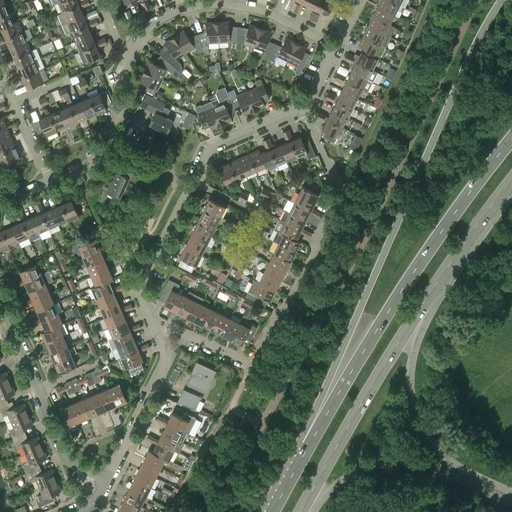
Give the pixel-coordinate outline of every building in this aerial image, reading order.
[(63,0),(58,2),(62,12),(81,4),(80,1),(79,0),(63,0)] [(66,22),(83,15),(81,11),(84,9),(83,7),(86,6),(83,0),(81,0),(80,1),(81,4),(62,12),(66,22)] [(317,10),(322,0),(310,0),(308,5),(317,10)] [(327,15),(330,10),(335,12),(341,2),(337,0),(322,0),(317,10),(327,15)] [(402,7),(399,5),(388,0),(381,0),(378,7),(394,15),(398,17),(401,11),(400,11),(402,7)] [(5,3),(0,4),(0,16),(9,13),(5,3)] [(389,24),(394,15),(378,7),(373,16),(389,24)] [(122,13),(124,17),(125,20),(127,20),(131,18),(128,10),(123,12),(122,13)] [(9,13),(0,16),(0,28),(1,28),(14,23),(14,22),(9,13)] [(85,20),(83,15),(66,22),(70,32),(87,25),(90,24),(88,21),(88,19),(85,20)] [(395,27),(389,24),(373,16),(368,26),(384,34),(390,37),(395,27)] [(90,24),(87,25),(70,32),(75,42),(91,35),(89,30),(92,29),(91,27),(95,25),(92,19),(88,21),(90,24)] [(18,20),(14,22),(14,23),(1,28),(5,38),(22,31),(18,20)] [(229,48),(235,49),(238,30),(229,29),(229,21),(217,22),(218,42),(230,42),(230,44),(229,48)] [(207,45),(207,43),(218,42),(217,22),(206,23),(207,34),(198,36),(203,51),(204,55),(209,54),(209,49),(207,45)] [(241,50),(242,45),(243,44),(253,47),(260,28),(249,24),(247,32),(238,30),(235,49),(241,50)] [(390,37),(384,34),(368,26),(363,36),(380,44),(385,47),(390,37)] [(253,47),(264,51),(264,53),(262,57),(268,60),(275,44),(268,41),(271,32),(260,28),(253,47)] [(184,30),(174,36),(185,53),(195,47),(196,49),(197,53),(203,51),(198,36),(190,39),(184,30)] [(22,31),(5,38),(10,48),(26,41),(22,31)] [(91,35),(75,42),(79,52),(98,44),(97,40),(96,38),(93,40),(91,35)] [(176,60),(185,53),(174,36),(165,42),(169,49),(160,55),(161,57),(176,68),(181,72),(182,71),(181,65),(180,64),(177,61),(176,60)] [(385,47),(380,44),(363,36),(358,46),(381,57),(385,47)] [(274,62),(275,58),(277,56),(287,61),(296,42),(286,37),(281,47),(275,44),(268,60),(274,62)] [(98,44),(79,52),(83,62),(100,55),(98,50),(101,49),(100,47),(103,45),(101,39),(97,40),(98,44)] [(26,41),(10,48),(14,58),(31,51),(26,41)] [(296,42),(287,61),(297,66),(294,72),(300,75),(301,71),(302,71),(308,58),(302,55),(306,48),(296,42)] [(31,51),(14,58),(18,68),(35,61),(31,51)] [(353,60),(356,62),(372,70),(377,59),(361,51),(359,55),(354,53),(353,56),(351,55),(348,61),(350,62),(352,63),(353,60)] [(181,72),(176,68),(161,57),(155,63),(149,60),(144,70),(162,79),(167,69),(176,77),(177,76),(180,79),(184,75),(180,72),(181,72)] [(377,72),(372,70),(356,62),(353,60),(352,63),(350,62),(349,65),(353,67),(351,71),(367,79),(373,82),(377,72)] [(22,78),(39,71),(35,61),(18,68),(22,78)] [(95,74),(101,72),(99,65),(93,67),(95,74)] [(396,70),(390,67),(386,76),(392,79),(396,70)] [(27,88),(44,81),(48,79),(44,69),(39,71),(22,78),(20,79),(21,82),(22,83),(23,84),(25,83),(27,88)] [(157,89),(162,79),(144,70),(139,80),(157,89)] [(373,82),(367,79),(351,71),(346,81),(362,89),(368,92),(373,82)] [(269,99),(267,94),(260,79),(254,81),(257,87),(246,91),(255,110),(265,106),(263,101),(269,99)] [(358,99),(362,89),(346,81),(341,91),(358,99)] [(218,104),(213,106),(221,125),(232,120),(227,110),(234,108),(227,93),(225,87),(217,90),(215,93),(219,101),(218,104)] [(107,90),(89,97),(96,114),(106,110),(106,108),(113,104),(107,90)] [(156,95),(161,98),(164,92),(158,90),(156,95)] [(244,115),(255,110),(246,91),(236,96),(235,94),(233,90),(227,93),(234,108),(240,105),(244,115)] [(187,91),(184,97),(189,100),(192,94),(187,91)] [(353,108),(358,99),(341,91),(337,100),(353,108)] [(167,133),(173,121),(159,115),(163,107),(158,104),(159,101),(151,97),(145,94),(139,105),(146,109),(155,113),(149,124),(167,133)] [(86,118),(96,114),(89,97),(79,102),(86,118)] [(337,100),(332,110),(348,118),(353,108),(337,100)] [(211,129),(221,125),(213,106),(211,101),(201,105),(200,105),(195,107),(202,122),(207,120),(211,129)] [(76,123),(86,118),(79,102),(69,106),(76,123)] [(66,127),(76,123),(69,106),(59,110),(66,127)] [(56,131),(66,127),(59,110),(49,115),(56,131)] [(343,127),(348,118),(332,110),(328,117),(325,116),(324,118),(343,127)] [(187,111),(181,125),(190,128),(196,115),(187,111)] [(46,136),(56,131),(49,115),(39,119),(39,120),(33,123),(39,138),(46,135),(46,136)] [(372,120),(366,117),(362,125),(368,128),(372,120)] [(335,143),(343,127),(324,118),(323,120),(326,121),(322,130),(324,130),(321,136),(335,143)] [(365,133),(368,128),(363,125),(360,131),(365,133)] [(0,141),(11,137),(7,127),(0,130),(0,141)] [(357,150),(362,137),(355,134),(349,147),(357,150)] [(297,157),(307,153),(309,159),(315,156),(307,136),(301,138),(300,136),(290,141),(297,157)] [(0,153),(15,147),(11,137),(0,141),(0,153)] [(290,141),(280,145),(287,162),(297,157),(290,141)] [(269,147),(270,149),(277,166),(287,162),(280,145),(275,147),(273,145),(272,145),(269,147)] [(20,157),(15,147),(0,153),(0,156),(3,164),(20,157)] [(256,171),(265,166),(260,154),(261,153),(259,149),(248,154),(256,171)] [(267,170),(277,166),(270,149),(261,153),(260,154),(265,166),(267,170)] [(238,158),(246,175),(256,171),(248,154),(238,158)] [(127,177),(130,172),(131,173),(132,172),(133,173),(131,179),(141,183),(147,169),(137,165),(136,167),(134,166),(135,164),(121,158),(117,166),(116,165),(113,171),(116,173),(110,185),(106,192),(119,198),(128,178),(127,177)] [(236,179),(246,175),(238,158),(228,163),(236,179)] [(225,184),(236,179),(228,163),(218,167),(225,184)] [(90,187),(86,196),(91,198),(95,190),(90,187)] [(315,201),(315,200),(318,194),(303,187),(299,193),(294,203),(310,211),(311,209),(315,201)] [(204,208),(220,216),(225,206),(209,198),(204,208)] [(61,204),(68,221),(79,216),(72,199),(61,204)] [(316,211),(311,209),(310,211),(294,203),(289,212),(305,220),(309,213),(314,215),(316,211)] [(58,225),(68,221),(61,204),(51,208),(58,225)] [(48,229),(58,225),(51,208),(41,213),(48,229)] [(215,226),(220,216),(204,208),(199,218),(215,226)] [(305,235),(307,231),(301,228),(305,220),(289,212),(284,210),(280,220),(300,230),(299,232),(305,235)] [(39,233),(48,229),(41,213),(31,217),(39,233)] [(29,238),(39,233),(31,217),(21,221),(29,238)] [(211,236),(215,226),(199,218),(194,228),(211,236)] [(296,240),(296,239),(299,232),(300,230),(280,220),(279,219),(274,229),(277,230),(279,232),(283,234),(296,240)] [(21,221),(12,225),(19,242),(29,238),(21,221)] [(9,246),(19,242),(12,225),(2,230),(9,246)] [(206,245),(211,236),(194,228),(190,237),(206,245)] [(0,249),(9,246),(2,230),(0,230),(0,249)] [(300,241),(296,239),(296,240),(283,234),(279,232),(277,230),(272,240),(278,243),(295,252),(300,241)] [(201,255),(206,245),(190,237),(185,247),(201,255)] [(99,249),(95,238),(79,245),(78,243),(71,246),(74,253),(80,250),(83,256),(99,249)] [(231,239),(230,240),(226,238),(224,242),(228,244),(232,246),(235,241),(231,239)] [(274,253),(290,261),(295,252),(278,243),(274,253)] [(196,265),(201,255),(185,247),(180,257),(196,265)] [(99,249),(83,256),(87,266),(104,259),(99,249)] [(285,271),(290,261),(274,253),(269,263),(285,271)] [(104,259),(87,266),(91,276),(108,269),(104,259)] [(220,271),(222,266),(218,264),(215,262),(213,267),(220,271)] [(280,280),(285,271),(269,263),(264,272),(280,280)] [(24,281),(41,274),(36,264),(20,271),(23,279),(24,281)] [(108,269),(91,276),(95,285),(96,286),(108,280),(108,281),(112,279),(108,269)] [(24,281),(23,279),(18,281),(20,285),(25,283),(29,291),(45,284),(49,282),(45,272),(41,274),(24,281)] [(275,290),(280,280),(264,272),(259,282),(275,290)] [(173,310),(181,294),(176,292),(180,285),(169,279),(158,300),(165,303),(163,305),(173,310)] [(224,284),(230,287),(233,282),(227,279),(224,284)] [(275,290),(259,282),(253,279),(244,296),(250,299),(254,292),(270,300),(275,290)] [(112,288),(108,281),(108,280),(96,286),(95,285),(91,287),(96,298),(113,290),(112,288)] [(27,301),(29,305),(34,303),(33,301),(49,294),(45,284),(29,291),(32,299),(27,301)] [(113,290),(96,298),(100,307),(117,300),(113,293),(119,290),(117,286),(112,288),(113,290)] [(186,296),(181,294),(173,310),(183,315),(194,294),(188,291),(186,296)] [(37,311),(54,304),(49,294),(33,301),(34,303),(37,311)] [(194,294),(183,315),(193,320),(201,304),(204,299),(194,294)] [(117,300),(100,307),(104,317),(121,310),(122,312),(127,310),(125,306),(120,308),(117,300)] [(54,304),(37,311),(40,319),(41,321),(58,314),(54,304)] [(201,304),(193,320),(202,325),(210,309),(201,304)] [(243,317),(250,320),(254,311),(248,308),(243,317)] [(212,330),(220,313),(210,309),(202,325),(212,330)] [(121,310),(104,317),(109,327),(125,320),(122,312),(121,310)] [(220,313),(212,330),(222,335),(230,318),(220,313)] [(35,321),(37,325),(42,323),(46,330),(46,331),(58,325),(58,326),(62,324),(58,314),(41,321),(40,319),(35,321)] [(85,326),(82,321),(80,316),(76,318),(80,328),(85,326)] [(230,318),(222,335),(231,339),(239,323),(230,318)] [(125,320),(109,327),(113,337),(130,330),(129,328),(125,320)] [(239,323),(231,339),(241,344),(242,343),(248,345),(257,327),(247,322),(245,326),(239,323)] [(63,335),(58,326),(58,325),(46,331),(46,330),(42,332),(46,343),(63,335)] [(130,330),(113,337),(117,347),(134,340),(131,332),(136,330),(134,326),(129,328),(130,330)] [(63,335),(46,343),(50,352),(67,345),(63,335)] [(134,340),(117,347),(121,357),(138,350),(139,352),(144,350),(142,346),(137,348),(134,340)] [(67,345),(50,352),(54,362),(71,355),(67,345)] [(143,360),(139,352),(138,350),(121,357),(118,358),(122,369),(128,367),(131,373),(133,372),(139,374),(141,368),(143,367),(141,361),(143,360)] [(71,355),(54,362),(59,373),(76,366),(71,355)] [(196,362),(186,384),(205,392),(215,371),(196,362)] [(90,372),(95,383),(102,380),(99,375),(103,374),(101,370),(98,371),(97,370),(90,372)] [(0,386),(10,382),(6,371),(0,373),(0,386)] [(81,378),(83,382),(87,381),(89,386),(95,383),(90,372),(84,375),(85,377),(81,378)] [(71,381),(75,392),(82,389),(80,384),(83,382),(81,378),(78,380),(77,378),(71,381)] [(64,384),(65,385),(62,387),(63,391),(67,389),(69,394),(75,392),(71,381),(64,384)] [(10,382),(0,386),(0,406),(8,403),(5,397),(15,393),(10,382)] [(109,388),(116,405),(127,400),(119,383),(109,388)] [(106,409),(116,405),(109,388),(99,392),(106,409)] [(195,409),(200,397),(184,390),(178,402),(195,409)] [(96,413),(106,409),(99,392),(89,397),(96,413)] [(86,417),(96,413),(89,397),(79,401),(86,417)] [(12,401),(8,403),(0,406),(0,409),(3,416),(8,414),(11,421),(28,414),(24,403),(14,407),(12,401)] [(77,422),(86,417),(79,401),(69,405),(77,422)] [(66,426),(77,422),(69,405),(59,410),(66,426)] [(167,423),(183,431),(187,433),(187,432),(189,433),(196,418),(185,413),(182,418),(172,413),(168,421),(167,423)] [(28,414),(11,421),(13,428),(9,430),(13,440),(26,434),(23,429),(33,425),(28,414)] [(187,433),(183,431),(167,423),(168,421),(163,418),(161,422),(166,425),(162,432),(178,440),(182,442),(187,433)] [(162,432),(158,440),(153,437),(151,441),(156,444),(157,442),(174,450),(178,440),(162,432)] [(26,434),(13,440),(17,449),(22,447),(25,454),(42,447),(38,436),(28,440),(26,434)] [(165,458),(169,460),(174,450),(157,442),(156,444),(153,451),(153,452),(165,458)] [(42,447),(25,454),(28,461),(23,463),(27,473),(40,467),(37,462),(47,458),(42,447)] [(160,468),(165,458),(153,452),(153,451),(149,449),(144,460),(160,468)] [(155,477),(160,468),(144,460),(139,469),(155,477)] [(40,467),(27,473),(31,482),(36,480),(39,487),(56,480),(52,469),(42,473),(40,467)] [(150,487),(155,477),(139,469),(134,479),(150,487)] [(145,497),(150,487),(134,479),(129,488),(145,497)] [(56,480),(39,487),(42,494),(37,496),(41,506),(54,500),(51,495),(61,491),(56,480)] [(141,506),(145,497),(129,488),(124,498),(141,506)] [(137,511),(141,506),(124,498),(119,508),(120,508),(118,511),(137,511)]
